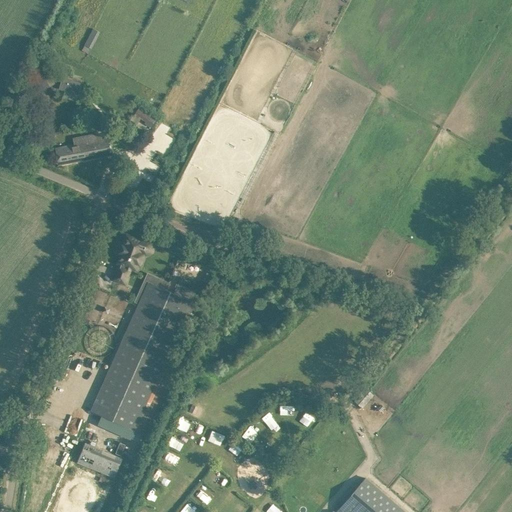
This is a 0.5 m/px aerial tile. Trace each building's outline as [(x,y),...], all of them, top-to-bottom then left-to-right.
[(40,79),(46,89),(56,83),(50,73),(40,79)] [(59,89),(78,95),(82,82),(62,77),(59,89)] [(139,106),(134,114),(146,122),(145,123),(151,127),(157,118),(139,106)] [(56,149),(57,154),(59,164),(112,154),(109,139),(96,141),(95,135),(82,138),(83,144),(56,149)] [(113,280),(125,284),(131,267),(136,268),(137,264),(136,263),(140,251),(146,253),(148,253),(149,253),(151,252),(152,249),(151,247),(150,246),(149,244),(127,237),(124,245),(121,244),(118,253),(121,254),(118,262),(119,262),(113,280)] [(123,338),(98,392),(110,397),(102,415),(135,430),(192,303),(192,302),(195,296),(177,287),(174,294),(167,291),(148,283),(138,305),(123,338)] [(65,374),(60,372),(56,383),(67,387),(70,380),(72,380),(78,363),(70,360),(65,374)] [(74,378),(79,380),(83,367),(77,365),(74,378)] [(282,412),(290,415),(293,407),(285,404),(282,412)] [(134,434),(100,419),(96,428),(130,443),(134,434)] [(248,425),(241,435),(251,443),(258,433),(248,425)] [(80,432),(46,511),(101,511),(127,452),(80,432)] [(168,443),(182,449),(185,441),(170,436),(168,443)] [(157,470),(154,478),(162,481),(165,473),(157,470)] [(204,482),(212,486),(216,480),(208,475),(204,482)] [(404,511),(365,478),(337,510),(338,511),(404,511)] [(180,511),(195,511),(196,511),(188,503),(180,511)]
